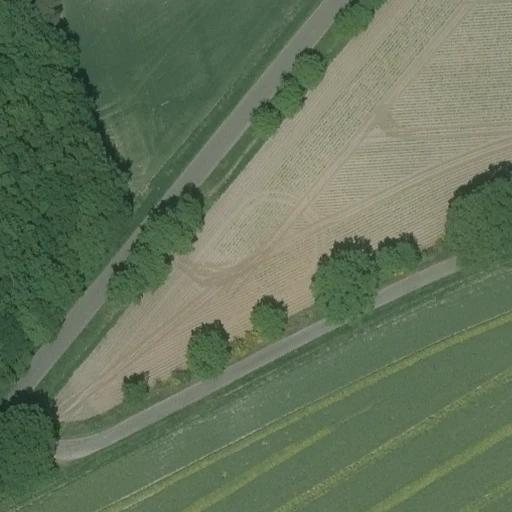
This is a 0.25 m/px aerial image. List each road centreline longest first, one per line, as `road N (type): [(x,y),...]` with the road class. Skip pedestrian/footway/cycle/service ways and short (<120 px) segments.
road 1 (unclassified): [(0,421),(18,432),(76,436),(464,234),(511,221)]
road 2 (unclassified): [(336,0),(0,404)]
